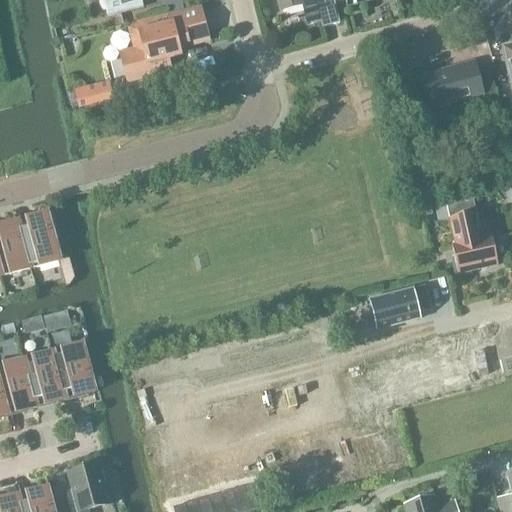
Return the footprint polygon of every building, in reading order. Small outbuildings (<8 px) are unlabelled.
[(104,0),(109,16),(142,7),(140,2),(148,0),(104,0)] [(180,0),(173,0),(165,2),(168,13),(183,9),(180,0)] [(304,5),(302,0),(277,0),(281,11),(304,5)] [(315,0),(323,29),(339,24),(333,2),(341,0),(345,0),(348,8),(376,0),(315,0)] [(128,83),(170,72),(167,60),(177,58),(179,54),(178,49),(208,42),(200,11),(169,19),(171,27),(140,35),(143,50),(121,56),(128,83)] [(478,78),(474,64),(454,69),(455,73),(426,81),(434,110),(483,96),(487,111),(500,107),(491,74),(478,78)] [(506,115),(494,118),(499,136),(510,133),(506,115)] [(472,194),(445,200),(455,247),(452,247),(458,276),(498,267),(492,239),(482,241),(472,194)] [(20,231),(30,270),(59,263),(47,216),(35,220),(37,227),(20,231)] [(30,270),(20,231),(18,224),(6,227),(8,234),(0,236),(0,273),(1,278),(30,270)] [(413,292),(412,291),(370,302),(377,331),(420,320),(416,307),(428,304),(424,289),(413,292)] [(55,331),(51,316),(43,319),(47,334),(55,331)] [(41,317),(32,320),(34,331),(44,328),(41,317)] [(53,355),(64,395),(80,390),(82,397),(94,394),(82,347),(53,355)] [(65,402),(64,395),(53,355),(24,363),(34,402),(51,398),(53,405),(65,402)] [(34,402),(24,363),(23,363),(22,358),(0,364),(0,390),(5,410),(22,406),(24,413),(36,409),(34,402)] [(355,436),(342,382),(313,389),(326,444),(355,436)] [(98,467),(67,475),(75,502),(77,511),(86,511),(109,506),(104,486),(106,482),(103,474),(100,471),(98,467)] [(511,496),(497,501),(499,511),(511,511),(511,473),(507,474),(511,496)] [(20,505),(21,511),(52,511),(47,491),(35,494),(37,501),(20,505)] [(21,511),(20,505),(18,498),(6,502),(8,509),(0,510),(0,511),(21,511)] [(202,511),(257,511),(253,498),(202,511)] [(436,509),(434,499),(420,503),(417,502),(412,503),(411,506),(405,507),(406,511),(456,511),(454,504),(436,509)]
